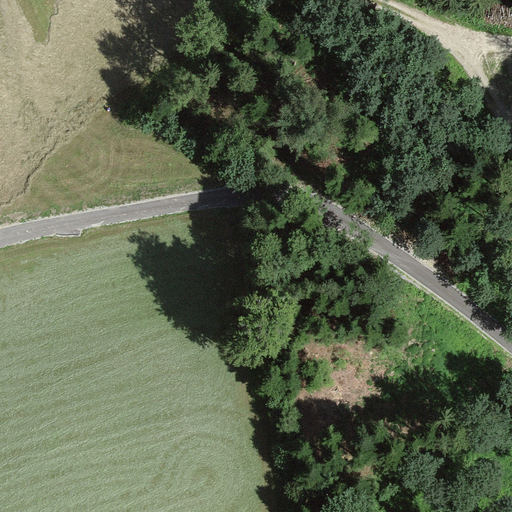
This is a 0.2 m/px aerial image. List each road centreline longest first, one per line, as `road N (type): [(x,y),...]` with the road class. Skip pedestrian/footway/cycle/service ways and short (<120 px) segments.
road 1 (track): [(0,249),(237,203),(286,207),(331,219),(384,248),(511,348)]
road 2 (track): [(361,0),(443,32),(511,44)]
